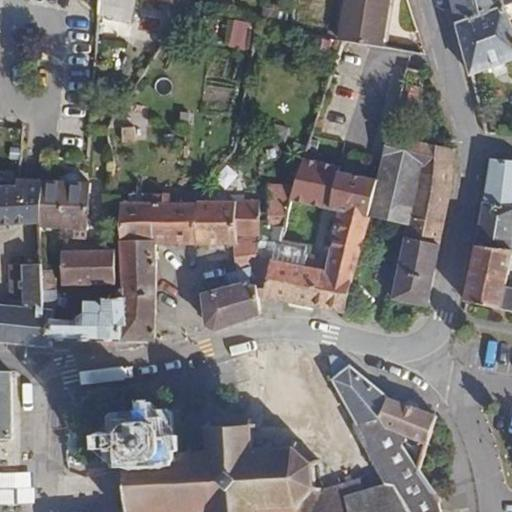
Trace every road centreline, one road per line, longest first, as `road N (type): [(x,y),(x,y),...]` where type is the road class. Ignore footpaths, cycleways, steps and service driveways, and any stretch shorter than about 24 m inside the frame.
road 1 (tertiary): [(43,374),(155,359),(285,328),(388,351),(422,345),(443,316),(472,146)]
road 2 (tertiary): [(472,146),(434,0)]
road 3 (tertiary): [(35,504),(43,374)]
